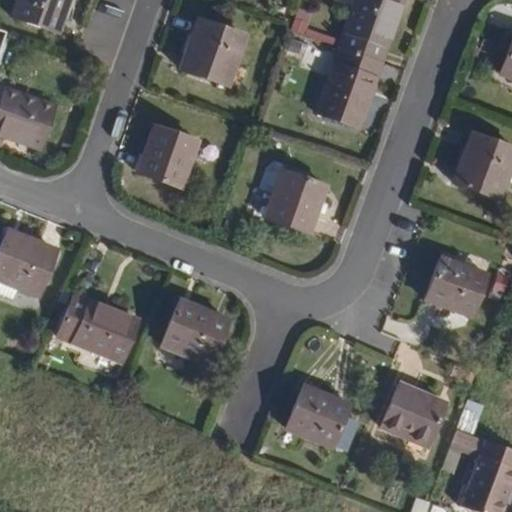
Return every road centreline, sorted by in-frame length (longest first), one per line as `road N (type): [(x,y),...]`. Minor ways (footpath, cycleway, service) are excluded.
road 1 (residential): [(455,0),(340,289),(303,302),(277,300)]
road 2 (residential): [(277,300),(65,211)]
road 3 (residential): [(65,211),(138,0)]
road 4 (residential): [(277,300),(224,433)]
